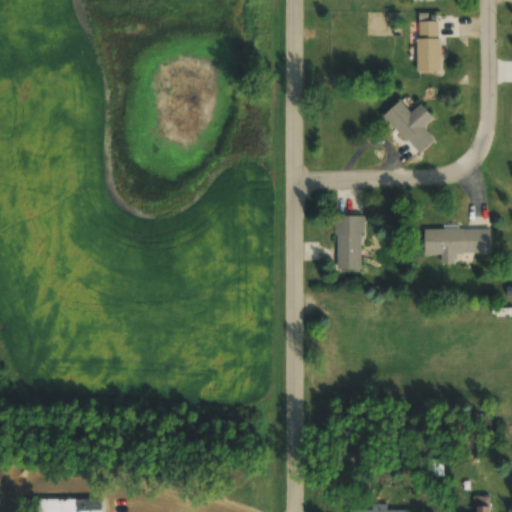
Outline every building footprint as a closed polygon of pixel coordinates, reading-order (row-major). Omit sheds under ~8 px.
[(417,21),(417,72),(440,72),(440,21),(417,21)] [(420,154),(435,140),(423,127),(433,118),(421,104),(410,113),(399,101),(384,115),(420,154)] [(337,216),(337,271),(362,271),(362,216),(337,216)] [(490,253),(490,229),(422,229),(422,255),(441,255),(441,264),(453,264),(453,253),(490,253)] [(343,326),(338,326),(337,386),(359,386),(361,297),(344,297),(343,326)] [(511,420),(511,395),(501,396),(501,421),(511,420)] [(38,511),(40,496),(98,497),(98,511),(38,511)] [(489,511),(490,497),(474,497),(474,511),(489,511)]
